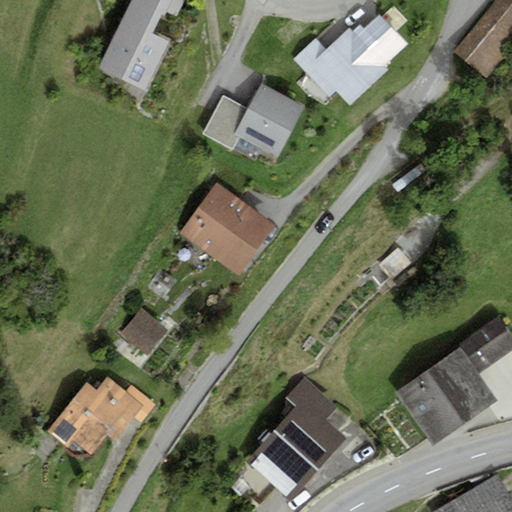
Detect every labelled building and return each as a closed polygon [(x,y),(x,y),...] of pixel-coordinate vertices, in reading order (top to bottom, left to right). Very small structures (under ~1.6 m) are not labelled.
[(132,0),(98,69),(127,83),(145,92),(171,41),(152,32),(161,14),(165,16),(172,0),(132,0)] [(408,46),(380,15),(364,29),(360,25),(353,31),(350,28),(326,50),(317,39),(293,60),(326,96),(334,90),(349,106),(389,70),(386,66),(408,46)] [(511,27),(487,58),(511,77),(511,27)] [(247,109),(222,96),(202,134),(231,149),(237,136),(277,157),(303,106),(260,84),(247,109)] [(273,227),(216,185),(181,232),(238,274),(273,227)] [(148,356),(167,330),(139,310),(120,336),(148,356)] [(511,335),(501,319),(460,347),(478,374),(511,351),(511,335)] [(460,347),(395,394),(433,446),(497,402),(478,374),(460,347)] [(87,382),(48,432),(68,448),(74,441),(92,455),(108,435),(115,440),(134,417),(141,422),(155,405),(131,385),(125,391),(108,378),(98,390),(87,382)] [(287,397),(298,406),(247,462),(290,501),(346,439),(324,420),(337,406),(305,378),(287,397)] [(429,511),(511,511),(511,500),(496,473),(429,511)]
